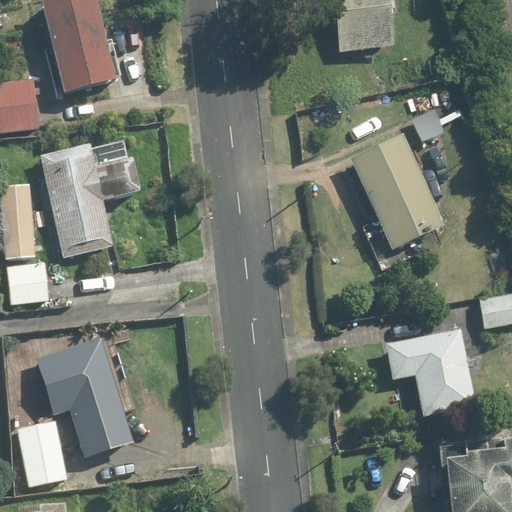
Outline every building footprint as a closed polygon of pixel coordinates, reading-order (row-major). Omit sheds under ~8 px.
[(83,0),(76,0),(33,12),(58,101),(108,88),(83,0)] [(383,0),(323,0),(329,64),(389,59),(383,0)] [(31,86),(0,86),(0,137),(31,137),(31,86)] [(435,233),(393,146),(345,169),(375,231),(365,235),(377,261),(435,233)] [(84,153),(33,163),(52,266),(104,257),(96,210),(131,204),(124,168),(88,174),(84,153)] [(25,190),(0,191),(0,264),(29,263),(25,190)] [(39,266),(1,270),(5,312),(44,308),(39,266)] [(511,296),(474,303),(479,334),(511,328),(511,296)] [(470,412),(454,335),(379,351),(387,388),(411,383),(419,422),(470,412)] [(125,451),(94,345),(48,358),(78,464),(125,451)] [(63,485),(50,425),(12,433),(25,493),(63,485)] [(502,511),(511,510),(511,446),(465,448),(466,461),(452,462),(452,468),(433,469),(434,511),(502,511)]
